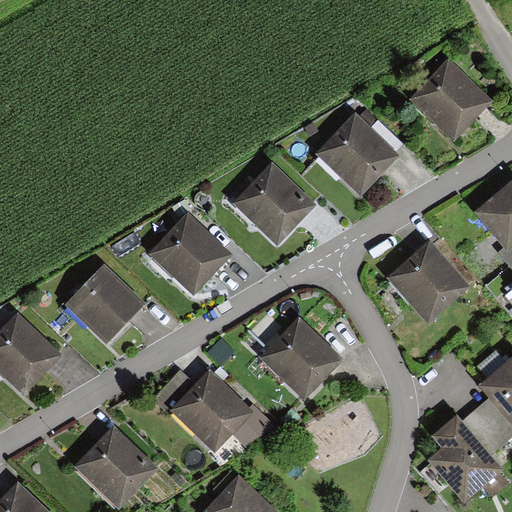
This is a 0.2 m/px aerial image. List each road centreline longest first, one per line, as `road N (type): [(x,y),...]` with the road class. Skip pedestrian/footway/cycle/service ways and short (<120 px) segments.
road 1 (residential): [(336,255),(0,447)]
road 2 (residential): [(336,255),(391,350),(400,390),(404,433),(380,511)]
road 3 (residential): [(511,143),(336,255)]
